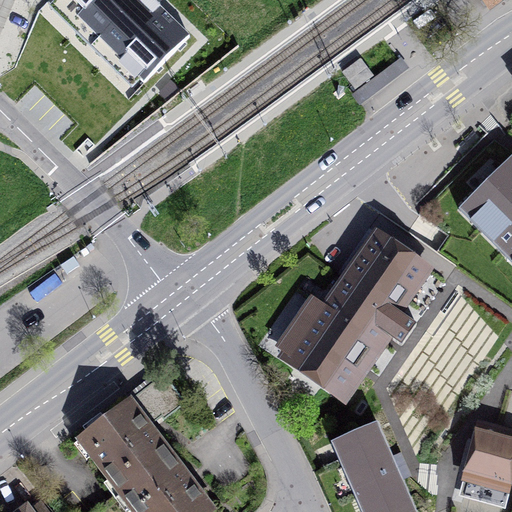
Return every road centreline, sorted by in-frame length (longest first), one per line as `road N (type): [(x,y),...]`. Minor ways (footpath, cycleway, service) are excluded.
road 1 (secondary): [(511,38),(179,293)]
road 2 (tertiary): [(179,293),(0,112)]
road 3 (residential): [(179,293),(245,378),(306,500)]
road 4 (secondary): [(179,293),(0,433)]
